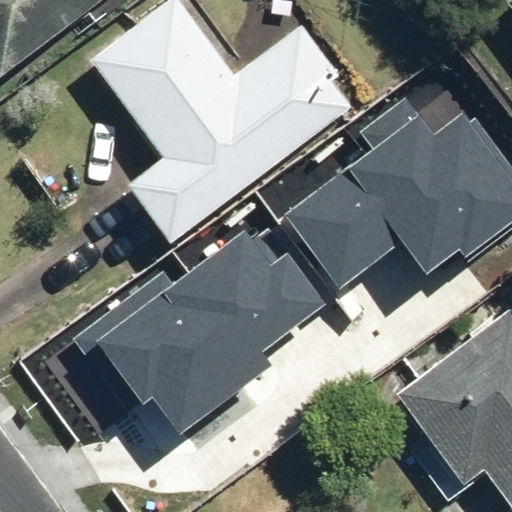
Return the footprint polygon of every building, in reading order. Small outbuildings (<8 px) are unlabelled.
[(0,0),(0,72),(92,0),(0,0)] [(161,242),(347,104),(329,80),(341,71),(301,18),(229,71),(176,0),(171,0),(85,64),(156,160),(120,186),(161,242)] [(511,0),(503,0),(498,5),(511,23),(511,0)] [(511,171),(488,192),(511,221),(511,171)] [(292,180),(145,281),(206,362),(170,389),(217,451),(363,342),(322,288),(343,272),(321,242),(332,234),(292,180)] [(511,463),(511,346),(487,315),(370,406),(441,499),(467,479),(476,491),(511,463)]
